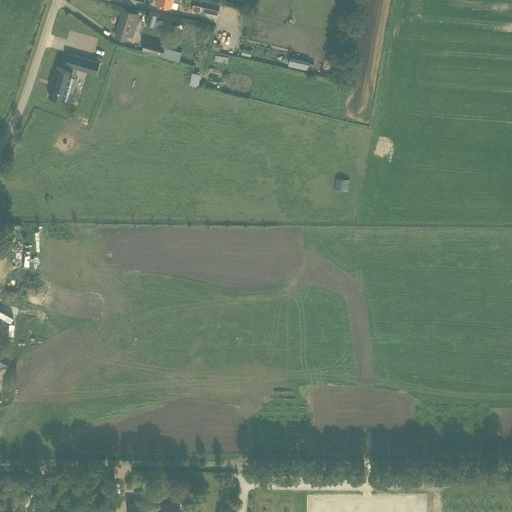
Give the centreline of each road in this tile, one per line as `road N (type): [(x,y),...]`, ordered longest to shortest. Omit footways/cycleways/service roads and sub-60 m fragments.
road 1 (unclassified): [(0,462),(248,463)]
road 2 (unclassified): [(0,147),(56,0)]
